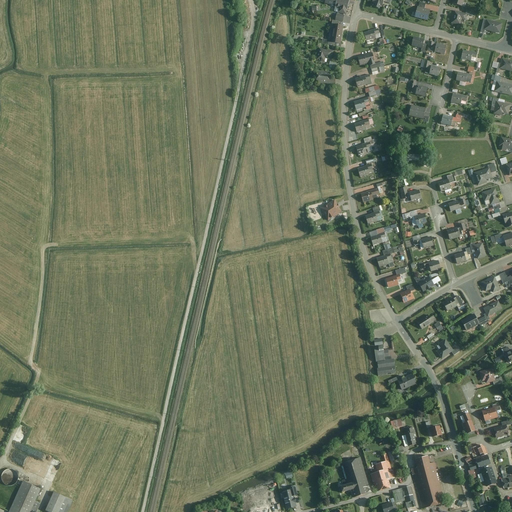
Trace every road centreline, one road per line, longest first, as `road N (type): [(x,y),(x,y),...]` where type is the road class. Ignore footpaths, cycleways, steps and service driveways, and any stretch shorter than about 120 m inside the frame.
road 1 (track): [(142,511),(240,86),(251,0)]
road 2 (residential): [(397,321),(369,266),(350,192),(344,106),(357,13)]
road 3 (residential): [(454,443),(438,389),(397,321)]
